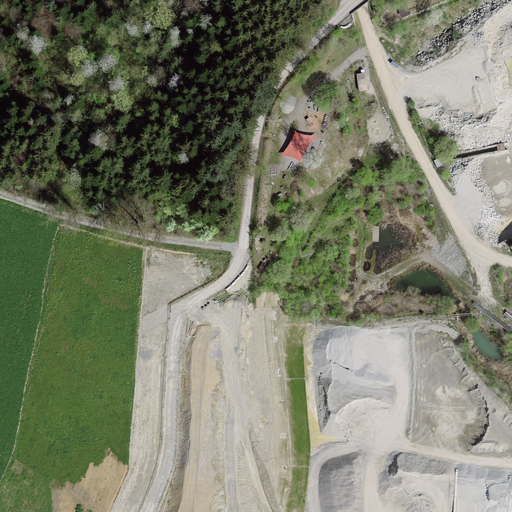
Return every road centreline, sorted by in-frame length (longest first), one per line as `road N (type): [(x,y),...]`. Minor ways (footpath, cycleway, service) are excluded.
road 1 (unclassified): [(360,0),(290,71),(263,115),(244,248)]
road 2 (track): [(244,248),(149,239),(0,197)]
